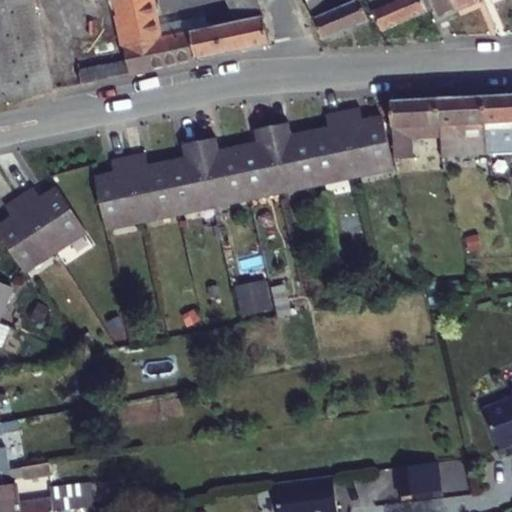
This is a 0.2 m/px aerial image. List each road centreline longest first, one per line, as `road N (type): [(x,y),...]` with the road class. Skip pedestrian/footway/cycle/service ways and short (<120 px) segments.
road 1 (tertiary): [(301,76),(0,130)]
road 2 (tertiary): [(511,63),(301,76)]
